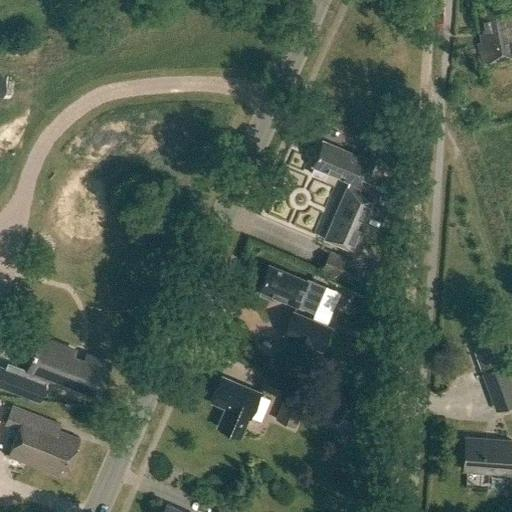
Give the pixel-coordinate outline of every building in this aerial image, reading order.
[(500,0),(479,4),(486,43),(478,45),(481,63),(511,57),(511,15),(509,0),(500,0)] [(324,236),(354,249),(364,225),(375,230),(387,201),(371,194),(375,183),(364,179),(373,159),(357,152),(357,153),(320,138),(309,164),(311,165),(308,172),(321,178),(324,170),(348,180),(324,236)] [(350,281),(358,263),(329,249),(321,269),(350,281)] [(272,294),(313,311),(324,284),(305,276),(304,279),(267,263),(257,288),(260,289),(259,293),(271,298),(272,294)] [(322,315),(335,321),(348,290),(335,285),(322,315)] [(330,327),(293,311),(283,333),(288,335),(309,344),(320,349),(330,327)] [(8,364),(0,383),(0,384),(38,400),(46,378),(72,389),(96,397),(107,370),(100,367),(102,361),(85,355),(84,359),(83,360),(73,356),(73,355),(75,351),(40,337),(27,371),(8,364)] [(474,351),(481,370),(496,364),(489,345),(474,351)] [(511,404),(511,385),(505,365),(482,373),(496,411),(511,404)] [(258,384),(282,395),(272,416),(292,425),(301,405),(337,421),(343,406),(264,370),(258,384)] [(210,398),(225,405),(216,424),(239,434),(248,416),(259,392),(220,375),(210,398)] [(327,393),(341,400),(344,392),(330,386),(327,393)] [(265,393),(259,415),(271,418),(277,396),(265,393)] [(4,423),(18,429),(8,456),(58,475),(61,467),(68,470),(80,439),(58,430),(61,424),(11,405),(4,423)] [(511,440),(466,437),(463,470),(510,474),(511,447),(511,440)] [(192,511),(166,500),(160,511),(192,511)]
